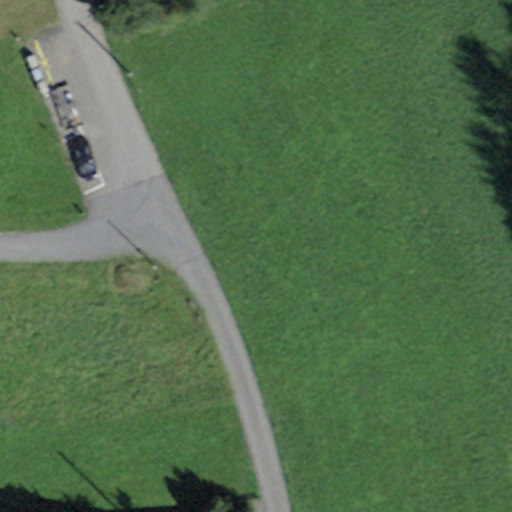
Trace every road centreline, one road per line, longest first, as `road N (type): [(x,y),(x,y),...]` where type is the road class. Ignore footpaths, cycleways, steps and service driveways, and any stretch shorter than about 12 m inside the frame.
road 1 (unclassified): [(167,234),(225,318),(274,511)]
road 2 (unclassified): [(71,0),(167,234)]
road 3 (residential): [(0,248),(167,234)]
